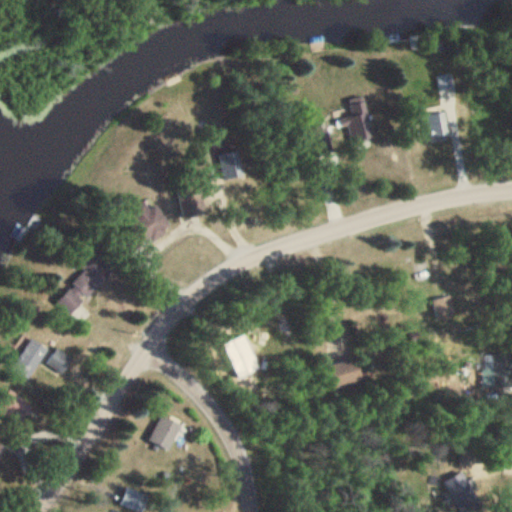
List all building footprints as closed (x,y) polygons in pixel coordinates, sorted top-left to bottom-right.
[(316,156),(333,152),(327,126),(311,129),(316,156)] [(151,197),(128,210),(132,218),(117,226),(130,250),(169,229),(151,197)] [(78,323),(88,312),(79,305),(118,263),(101,247),(52,300),(78,323)] [(455,311),(448,295),(431,303),(437,318),(455,311)] [(32,370),(47,350),(31,339),(17,358),(32,370)] [(44,363),(61,374),(69,361),(53,350),(44,363)] [(334,389),(364,380),(357,357),(327,366),(334,389)] [(179,425),(156,417),(148,444),(171,451),(179,425)] [(453,501),(471,489),(460,472),(442,483),(453,501)]
